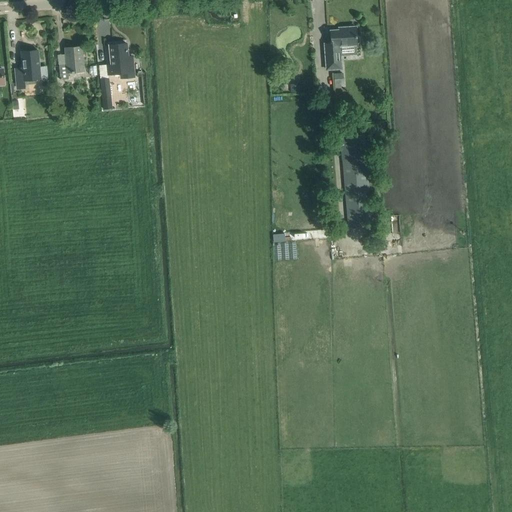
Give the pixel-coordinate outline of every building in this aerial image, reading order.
[(347,29),(331,30),(332,43),(325,44),(325,43),(327,69),(341,68),(340,46),(357,44),(360,42),(359,36),(356,35),(356,26),(346,27),(347,29)] [(108,70),(108,74),(120,73),(121,79),(135,77),(133,66),(132,56),(132,57),(128,57),(126,43),(110,45),(112,70),(108,70)] [(58,63),(59,73),(59,79),(69,79),(68,71),(83,70),(81,47),(65,48),(66,63),(58,63)] [(23,68),(16,69),(17,79),(17,88),(26,87),(25,84),(25,78),(40,77),(38,60),(38,50),(22,51),(23,68)] [(343,73),(333,73),(334,84),(344,83),(343,73)] [(109,78),(100,79),(102,97),(103,106),(111,105),(110,97),(111,97),(109,85),(110,85),(109,78)] [(364,134),(341,136),(348,226),(371,224),(364,134)]
